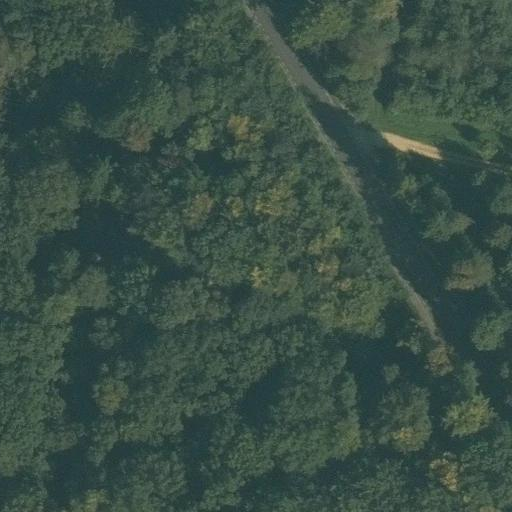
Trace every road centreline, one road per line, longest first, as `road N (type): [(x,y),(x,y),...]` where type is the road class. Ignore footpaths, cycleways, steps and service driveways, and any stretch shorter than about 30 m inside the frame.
road 1 (tertiary): [(256,0),(511,434)]
road 2 (track): [(511,171),(383,144),(365,119)]
road 3 (track): [(390,0),(365,119)]
